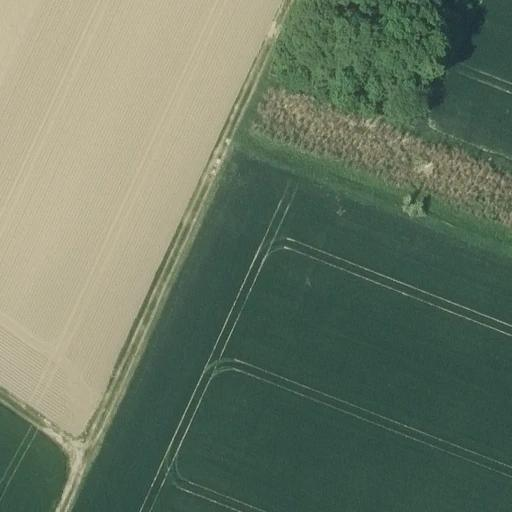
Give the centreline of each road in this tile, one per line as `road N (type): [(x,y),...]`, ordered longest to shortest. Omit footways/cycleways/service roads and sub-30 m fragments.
road 1 (track): [(293,0),(84,459)]
road 2 (track): [(62,511),(84,459),(0,400)]
